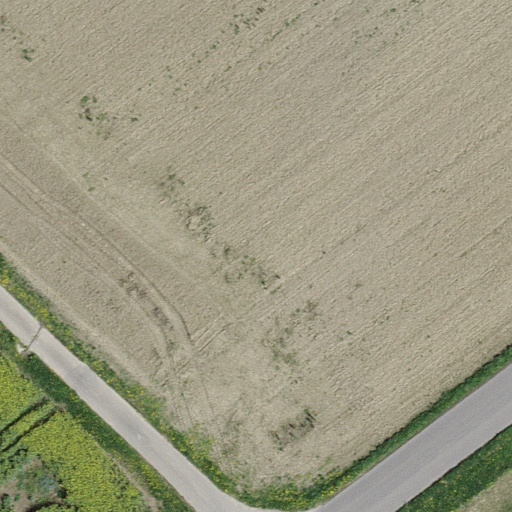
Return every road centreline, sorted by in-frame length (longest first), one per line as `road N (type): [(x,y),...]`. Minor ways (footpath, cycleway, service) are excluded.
road 1 (track): [(210,511),(0,306)]
road 2 (tertiary): [(511,397),(355,511)]
